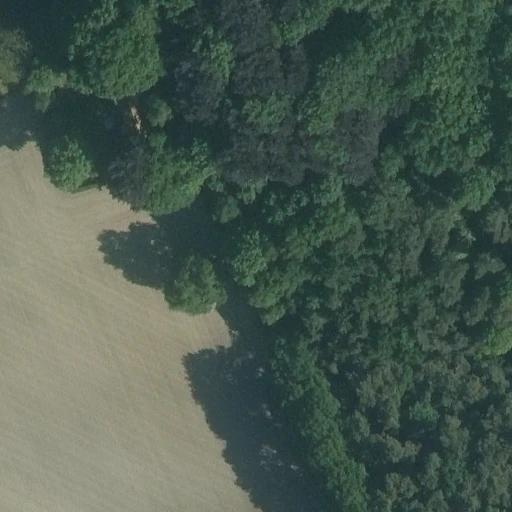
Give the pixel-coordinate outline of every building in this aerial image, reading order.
[(84,61),(88,77),(99,74),(95,57),(84,61)] [(108,66),(118,101),(148,93),(141,70),(123,75),(120,62),(108,66)] [(148,93),(118,101),(125,124),(120,125),(125,141),(150,134),(146,118),(154,116),(148,93)] [(105,138),(110,154),(121,151),(116,135),(105,138)] [(139,167),(134,150),(107,157),(112,174),(139,167)]
